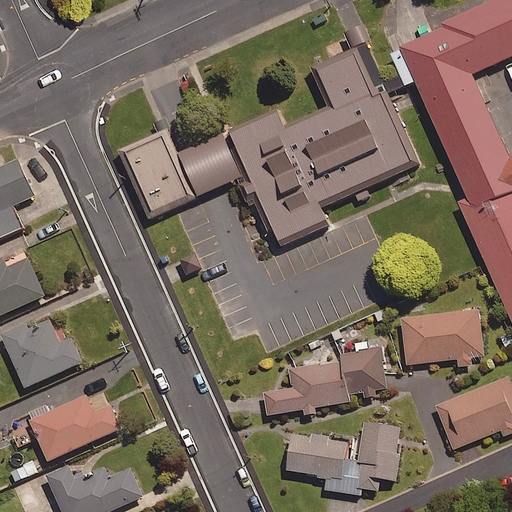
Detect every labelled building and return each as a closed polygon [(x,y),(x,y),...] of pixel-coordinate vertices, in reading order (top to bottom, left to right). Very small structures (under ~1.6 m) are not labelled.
[(511,0),(401,51),(472,208),(461,213),(511,325),(511,154),(479,82),(511,67),(511,0)] [(251,183),(284,254),(337,230),(329,213),(424,170),(393,99),(384,103),(361,53),(321,71),(337,108),(288,131),(280,112),(233,133),(235,137),(182,161),(170,134),(123,155),(155,226),(251,183)] [(22,164),(0,173),(0,244),(27,232),(17,211),(40,201),(22,164)] [(0,322),(49,300),(32,263),(11,272),(7,263),(0,265),(0,322)] [(482,314),(405,323),(411,369),(462,364),(462,371),(476,370),(475,361),(488,360),(482,314)] [(64,349),(53,325),(33,334),(30,328),(4,340),(29,394),(86,367),(75,344),(64,349)] [(363,356),(345,359),(346,365),(351,400),(367,398),(368,403),(379,401),(378,394),(390,392),(386,366),(388,366),(385,350),(363,354),(363,356)] [(351,400),(346,365),(325,369),(325,367),(292,372),(296,393),(268,398),(272,420),(308,414),(309,419),(319,417),(318,411),(352,407),(351,400)] [(511,381),(440,410),(458,454),(505,435),(507,441),(511,439),(511,381)] [(99,417),(91,400),(34,425),(52,466),(124,434),(114,410),(99,417)] [(405,432),(369,426),(362,467),(367,468),(363,492),(382,496),(384,484),(401,486),(405,460),(401,459),(405,432)] [(352,449),(296,440),(290,476),(347,484),(352,449)] [(126,511),(148,502),(135,473),(113,483),(108,472),(80,485),(74,471),(50,482),(63,511),(126,511)] [(40,504),(30,482),(14,490),(24,511),(40,504)]
